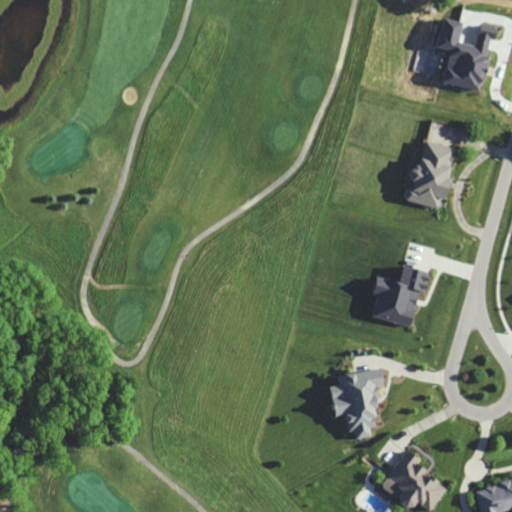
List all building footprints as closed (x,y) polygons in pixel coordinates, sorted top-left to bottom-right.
[(450,84),(486,92),(499,34),(485,31),(481,48),(464,44),(468,24),(450,20),(444,49),(457,52),(450,84)] [(444,210),(446,200),(455,202),(460,180),(457,180),(460,168),(457,167),(461,150),(430,143),(419,189),(414,188),(410,202),(444,210)] [(407,285),(383,279),(379,296),(384,297),(379,319),(417,328),(425,292),(433,294),(437,275),(411,268),(407,285)] [(345,376),(347,385),(335,387),(341,418),(351,416),(354,432),(361,431),(362,439),(377,437),(375,427),(385,426),(382,408),(388,407),(384,386),(392,385),(389,368),(345,376)] [(434,511),(436,511),(453,487),(433,473),(435,469),(425,462),(427,459),(413,449),(386,487),(404,499),(405,498),(419,508),(422,503),(434,511)] [(511,483),(482,488),(486,511),(508,511),(511,511),(511,483)]
